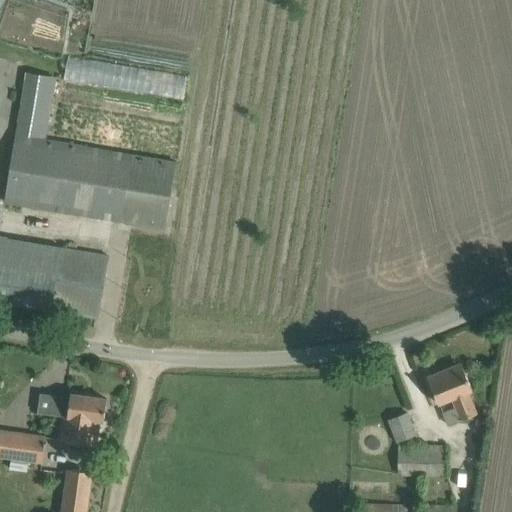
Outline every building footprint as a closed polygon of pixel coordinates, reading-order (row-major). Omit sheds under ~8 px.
[(91,132),(174,145),(177,123),(179,123),(182,100),(184,100),(188,75),(68,57),(64,81),(60,104),(94,109),(91,132)] [(56,77),(26,72),(4,202),(165,229),(176,162),(45,140),(56,77)] [(0,236),(0,301),(98,318),(108,255),(0,236)] [(472,390),(471,387),(463,368),(430,382),(438,403),(452,398),(455,406),(441,412),(446,425),(477,413),(468,392),(472,390)] [(71,393),(70,398),(53,396),(50,414),(63,416),(60,439),(96,444),(99,421),(104,422),(107,398),(71,393)] [(415,435),(408,413),(388,419),(396,442),(415,435)] [(45,437),(13,433),(0,430),(0,455),(42,461),(45,437)] [(447,475),(447,446),(398,445),(397,474),(447,475)] [(67,469),(61,511),(87,511),(92,472),(67,469)] [(404,511),(405,505),(357,503),(356,511),(404,511)]
